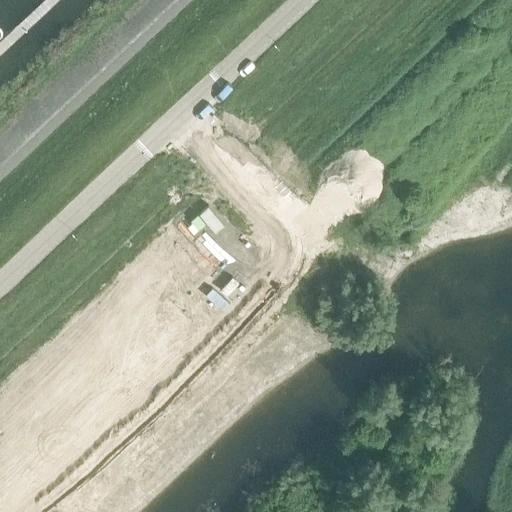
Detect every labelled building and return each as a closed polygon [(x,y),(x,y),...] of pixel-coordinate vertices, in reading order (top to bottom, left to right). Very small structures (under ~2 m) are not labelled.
[(176,261),(158,277),(188,309),(206,292),(176,261)] [(158,277),(141,293),(171,325),(188,309),(158,277)] [(132,293),(126,299),(134,308),(141,302),(132,293)] [(112,335),(94,352),(124,383),(142,366),(112,335)] [(85,351),(79,357),(88,366),(94,360),(85,351)] [(60,364),(54,370),(62,379),(69,373),(60,364)] [(46,372),(29,388),(59,420),(76,403),(46,372)] [(29,388),(11,405),(41,436),(59,420),(29,388)] [(9,412),(3,418),(11,427),(17,421),(9,412)]
